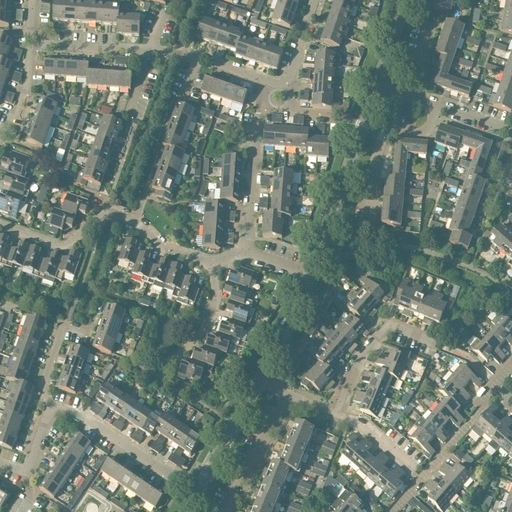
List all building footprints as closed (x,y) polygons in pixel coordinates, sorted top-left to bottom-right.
[(450,13),(452,1),(446,0),(432,0),(431,9),(450,13)] [(293,18),(297,8),(279,1),(275,12),(293,18)] [(350,17),(354,7),(335,1),(332,11),(350,17)] [(63,22),(65,3),(54,2),(52,21),(63,22)] [(74,23),(76,4),(65,3),(63,22),(74,23)] [(85,24),(86,5),(76,4),(74,23),(85,24)] [(0,15),(9,17),(10,6),(0,5),(0,15)] [(95,25),(97,5),(86,5),(85,24),(95,25)] [(107,25),(108,6),(97,5),(95,25),(107,25)] [(257,22),(262,7),(257,5),(252,20),(257,22)] [(119,17),(120,7),(108,6),(107,25),(117,26),(118,26),(118,17),(119,17)] [(511,23),(511,11),(504,10),(502,22),(511,23)] [(346,28),(350,17),(332,11),(328,22),(346,28)] [(290,29),(293,18),(275,12),(272,23),(290,29)] [(0,26),(8,27),(9,17),(0,15),(0,26)] [(127,36),(129,17),(119,17),(118,17),(118,26),(117,26),(116,36),(127,36)] [(139,37),(140,18),(129,17),(127,36),(139,37)] [(206,42),(212,24),(201,20),(195,38),(206,42)] [(343,38),(346,28),(328,22),(325,32),(343,38)] [(460,39),(464,28),(446,22),(442,33),(460,39)] [(511,35),(511,23),(502,22),(500,33),(511,35)] [(216,45),(223,27),(212,24),(206,42),(216,45)] [(226,49),(233,31),(223,27),(216,45),(226,49)] [(237,52),(241,39),(242,39),(243,34),(233,31),(226,49),(236,52),(237,52)] [(339,49),(343,38),(325,32),(321,42),(339,49)] [(456,50),(460,39),(442,33),(439,44),(456,50)] [(0,50),(8,53),(12,42),(0,38),(0,50)] [(251,42),(242,39),(241,39),(237,52),(236,52),(235,57),(245,60),(251,42)] [(255,64),(262,46),(251,42),(245,60),(255,64)] [(452,61),(456,50),(439,44),(435,55),(441,57),(452,61)] [(265,68),(272,49),(262,46),(255,64),(265,68)] [(277,71),(283,53),(272,49),(265,68),(277,71)] [(334,66),(335,55),(315,54),(315,65),(334,66)] [(446,79),(452,61),(441,57),(435,75),(446,79)] [(54,78),(56,61),(45,60),(44,77),(54,78)] [(0,73),(7,76),(11,65),(4,63),(0,61),(0,73)] [(65,79),(67,61),(56,61),(54,78),(65,79)] [(76,79),(77,62),(67,61),(65,79),(76,79)] [(86,80),(88,70),(89,63),(77,62),(76,79),(86,80)] [(333,77),(334,66),(315,65),(314,76),(333,77)] [(97,88),(98,71),(88,70),(86,80),(86,87),(97,88)] [(108,89),(109,72),(98,71),(97,88),(108,89)] [(119,90),(120,73),(109,72),(108,89),(119,90)] [(130,90),(131,73),(120,73),(119,90),(130,90)] [(511,89),(511,77),(504,74),(501,85),(511,89)] [(454,81),(446,79),(435,75),(431,86),(450,93),(454,81)] [(333,88),(333,77),(314,76),(313,87),(333,88)] [(212,97),(217,81),(206,77),(201,93),(212,97)] [(222,101),(227,84),(217,81),(212,97),(222,101)] [(465,85),(460,83),(454,81),(450,93),(468,99),(472,88),(465,85)] [(232,104),(238,88),(227,84),(222,101),(232,104)] [(511,101),(511,89),(501,85),(497,96),(511,101)] [(332,99),(333,88),(313,87),(313,98),(332,99)] [(243,108),(248,92),(238,88),(232,104),(243,108)] [(510,113),(511,108),(511,101),(497,96),(493,107),(510,113)] [(331,110),(332,99),(313,98),(312,109),(331,110)] [(53,117),(57,106),(41,101),(37,111),(53,117)] [(190,123),(194,112),(176,106),(172,117),(190,123)] [(50,127),(53,117),(37,111),(34,121),(50,127)] [(187,133),(190,123),(172,117),(169,127),(187,133)] [(118,136),(122,125),(104,119),(100,130),(118,136)] [(46,137),(50,127),(34,121),(30,132),(46,137)] [(224,135),(226,129),(216,125),(214,131),(224,135)] [(183,144),(187,133),(169,127),(165,137),(183,144)] [(446,149),(452,131),(441,127),(434,145),(446,149)] [(274,148),(276,129),(265,128),(263,148),(274,148)] [(285,149),(287,130),(276,129),(274,148),(285,149)] [(114,146),(118,136),(100,130),(97,140),(114,146)] [(296,150),(298,131),(287,130),(285,149),(296,150)] [(307,151),(308,139),(309,132),(298,131),(296,150),(306,151),(307,151)] [(457,153),(459,146),(463,135),(452,131),(446,149),(457,153)] [(43,148),(46,137),(30,132),(26,143),(43,148)] [(477,152),(481,141),(463,135),(459,146),(477,152)] [(180,154),(180,153),(183,144),(165,137),(161,148),(166,149),(180,154)] [(317,159),(319,140),(308,139),(307,151),(306,151),(306,158),(317,159)] [(111,156),(114,146),(97,140),(93,150),(111,156)] [(328,160),(330,140),(319,140),(317,159),(328,160)] [(485,164),(492,145),(481,141),(477,152),(474,160),(485,164)] [(407,155),(408,143),(397,142),(395,161),(407,162),(407,155)] [(427,156),(428,145),(408,143),(407,155),(427,156)] [(181,165),(184,155),(180,153),(180,154),(166,149),(162,159),(181,165)] [(23,173),(28,157),(7,150),(1,166),(9,169),(7,175),(24,181),(25,180),(27,175),(23,173)] [(108,166),(111,156),(93,150),(90,160),(108,166)] [(58,153),(55,161),(62,163),(64,155),(58,153)] [(239,171),(240,159),(223,158),(222,169),(239,171)] [(87,159),(85,163),(88,164),(86,171),(104,177),(108,166),(90,160),(87,159)] [(177,176),(181,165),(162,159),(159,169),(177,176)] [(479,182),(479,181),(485,164),(474,160),(472,165),(467,163),(465,169),(471,171),(468,178),(479,182)] [(418,175),(419,169),(406,168),(407,162),(395,161),(393,180),(405,182),(406,174),(418,175)] [(451,172),(453,166),(447,163),(445,170),(451,172)] [(174,186),(177,176),(159,169),(155,179),(174,186)] [(239,182),(239,171),(222,169),(222,180),(239,182)] [(449,178),(451,172),(445,170),(443,176),(449,178)] [(79,175),(76,185),(84,188),(86,182),(100,187),(104,177),(86,171),(84,177),(79,175)] [(293,185),(294,174),(275,173),(274,184),(293,185)] [(25,192),(29,182),(25,180),(24,181),(7,175),(3,185),(11,188),(9,194),(26,200),(29,193),(25,192)] [(482,195),(486,184),(486,183),(479,181),(479,182),(468,178),(464,189),(482,195)] [(170,196),(174,186),(155,179),(152,190),(158,192),(156,198),(170,203),(172,197),(170,196)] [(404,193),(405,182),(393,180),(386,179),(385,191),(404,193)] [(238,192),(239,182),(222,180),(221,191),(238,192)] [(292,196),(293,185),(274,184),(273,195),(292,196)] [(478,206),(482,195),(464,189),(460,200),(478,206)] [(237,203),(238,192),(221,191),(220,202),(237,203)] [(403,204),(404,193),(385,191),(384,203),(403,204)] [(15,220),(21,204),(24,205),(26,200),(9,194),(7,199),(0,196),(0,212),(7,215),(7,217),(15,220)] [(58,212),(75,218),(77,213),(85,215),(89,203),(88,202),(90,197),(81,194),(79,199),(64,194),(68,196),(64,207),(60,206),(58,212)] [(291,207),(292,196),(273,195),(272,205),(291,207)] [(474,216),(478,206),(460,200),(457,210),(474,216)] [(402,216),(403,204),(384,203),(383,214),(402,216)] [(222,218),(222,206),(205,205),(204,216),(222,218)] [(290,218),(291,207),(272,205),(271,216),(283,217),(283,218),(290,218)] [(72,229),(75,218),(58,212),(54,210),(50,221),(47,219),(42,231),(56,236),(58,230),(62,232),(64,226),(72,229)] [(470,227),(474,216),(457,210),(453,221),(470,227)] [(401,228),(402,216),(383,214),(382,226),(401,228)] [(283,228),(283,218),(283,217),(271,216),(264,215),(263,226),(283,228)] [(221,229),(222,218),(204,216),(204,227),(221,229)] [(467,237),(470,227),(453,221),(449,232),(454,234),(467,238),(467,237)] [(282,239),(283,228),(263,226),(263,238),(282,239)] [(220,239),(221,229),(204,227),(203,238),(220,239)] [(511,248),(511,237),(511,235),(511,227),(507,233),(500,227),(495,232),(491,228),(483,237),(493,246),(490,249),(497,255),(500,252),(505,256),(511,248)] [(467,251),(471,239),(467,237),(467,238),(454,234),(450,244),(467,251)] [(0,265),(6,267),(12,249),(6,248),(9,240),(0,236),(0,260),(1,261),(0,263),(0,265)] [(134,271),(140,254),(134,252),(137,244),(120,238),(120,239),(122,239),(118,252),(116,251),(113,260),(129,265),(128,269),(133,271),(134,271)] [(219,251),(220,239),(203,238),(202,249),(219,251)] [(23,269),(30,247),(20,244),(17,251),(12,249),(6,267),(11,269),(13,265),(23,269)] [(37,278),(43,261),(38,259),(41,251),(30,247),(23,269),(33,272),(31,276),(37,278)] [(74,278),(81,257),(70,253),(68,261),(62,259),(55,280),(61,282),(64,274),(74,278)] [(147,285),(153,267),(148,265),(150,257),(140,254),(134,271),(133,271),(132,275),(142,279),(141,282),(147,285)] [(55,280),(62,259),(52,255),(49,263),(43,261),(37,278),(43,280),(45,277),(55,280)] [(496,260),(488,269),(491,272),(495,268),(495,269),(500,263),(496,260)] [(163,290),(172,265),(161,261),(159,269),(153,267),(147,285),(153,287),(154,283),(164,286),(163,290)] [(178,300),(185,278),(180,276),(182,269),(172,265),(163,290),(165,287),(174,290),(172,298),(178,300)] [(256,282),(258,276),(241,269),(239,275),(231,273),(228,283),(249,291),(253,281),(256,282)] [(193,309),(199,292),(193,290),(196,282),(185,278),(178,300),(188,303),(186,307),(193,309)] [(383,297),(389,290),(379,281),(373,288),(363,279),(359,283),(365,288),(361,292),(376,305),(379,300),(383,303),(386,299),(383,297)] [(407,316),(419,288),(414,286),(412,293),(406,290),(408,283),(402,281),(396,297),(402,299),(398,308),(404,310),(402,315),(407,316)] [(245,301),(249,291),(228,283),(224,294),(232,297),(230,302),(251,309),(253,304),(245,301)] [(419,288),(407,316),(412,318),(413,314),(418,316),(426,298),(421,296),(423,289),(424,286),(421,284),(419,288)] [(376,305),(361,292),(357,297),(352,292),(349,295),(372,316),(375,312),(372,309),(376,305)] [(427,324),(439,296),(434,294),(432,301),(426,298),(418,316),(424,318),(422,323),(427,324)] [(372,316),(349,295),(345,300),(351,305),(347,309),(361,321),(365,316),(369,319),(372,316)] [(449,318),(455,302),(449,300),(447,307),(441,304),(443,297),(439,296),(427,324),(431,326),(433,322),(439,325),(443,315),(449,318)] [(248,320),(251,309),(230,302),(226,313),(234,315),(232,321),(249,327),(251,321),(248,320)] [(122,325),(126,314),(107,307),(104,318),(122,325)] [(474,314),(470,318),(475,323),(479,319),(474,314)] [(499,315),(491,323),(495,327),(511,341),(511,335),(511,334),(511,326),(502,318),(499,315)] [(42,335),(46,324),(28,318),(24,329),(42,335)] [(118,335),(122,325),(104,318),(100,328),(118,335)] [(367,334),(349,318),(342,326),(356,339),(360,335),(364,338),(367,334)] [(247,333),(249,327),(232,321),(230,326),(222,324),(219,334),(240,342),(244,332),(247,333)] [(259,323),(257,329),(264,332),(266,325),(259,323)] [(356,339),(342,326),(335,335),(353,350),(356,346),(353,344),(356,339)] [(511,341),(495,327),(488,335),(501,347),(505,342),(511,347),(511,341)] [(115,345),(118,335),(100,328),(96,338),(115,345)] [(39,345),(42,335),(24,329),(20,339),(39,345)] [(331,332),(324,340),(327,343),(342,355),(346,351),(349,354),(353,350),(335,335),(331,332)] [(226,355),(230,345),(238,348),(240,342),(219,334),(217,340),(209,337),(205,347),(223,354),(226,355)] [(497,351),(501,347),(488,335),(481,343),(502,362),(505,358),(497,351)] [(111,355),(115,345),(96,338),(93,349),(111,355)] [(35,356),(39,345),(20,339),(17,349),(35,356)] [(502,362),(481,343),(477,340),(470,348),(487,363),(491,359),(499,365),(502,362)] [(342,355),(327,343),(320,351),(338,366),(342,362),(338,360),(342,355)] [(213,369),(217,358),(221,359),(223,354),(205,347),(203,352),(195,350),(191,361),(213,369)] [(86,365),(90,354),(71,348),(68,359),(86,365)] [(31,366),(35,356),(17,349),(13,360),(31,366)] [(338,366),(320,351),(313,359),(319,364),(328,371),(332,367),(335,370),(338,366)] [(404,371),(408,361),(412,362),(414,357),(403,352),(401,358),(391,354),(389,360),(380,356),(378,361),(404,371)] [(293,375),(300,362),(294,358),(287,371),(293,375)] [(82,375),(86,365),(68,359),(64,369),(82,375)] [(28,376),(31,366),(13,360),(10,370),(28,376)] [(197,387),(203,371),(211,374),(213,369),(191,361),(190,365),(182,363),(176,377),(189,382),(189,384),(197,387)] [(404,371),(378,361),(376,365),(385,369),(383,374),(393,378),(398,381),(399,381),(404,371)] [(334,376),(328,371),(319,364),(312,372),(330,388),(333,384),(330,381),(334,376)] [(109,374),(114,368),(109,365),(105,371),(109,374)] [(481,385),(460,367),(453,375),(466,387),(470,383),(477,389),(481,385)] [(79,385),(82,375),(64,369),(61,379),(79,385)] [(330,388),(312,372),(308,369),(301,377),(304,379),(299,384),(309,392),(313,388),(319,393),(323,388),(327,391),(330,388)] [(24,386),(28,376),(10,370),(6,380),(15,384),(15,383),(24,386)] [(105,371),(100,378),(105,381),(109,374),(105,371)] [(398,381),(393,378),(383,374),(376,371),(374,377),(364,373),(363,378),(389,388),(394,390),(398,381)] [(462,391),(466,387),(453,375),(446,383),(466,402),(470,398),(462,391)] [(389,388),(363,378),(361,382),(370,386),(368,392),(385,398),(389,388)] [(75,396),(79,385),(61,379),(57,390),(75,396)] [(30,400),(33,389),(24,386),(15,383),(15,384),(12,394),(30,400)] [(97,383),(92,390),(97,393),(101,386),(97,383)] [(466,402),(446,383),(438,392),(445,399),(446,398),(451,403),(452,403),(455,399),(463,406),(466,402)] [(105,407),(116,391),(107,385),(96,401),(105,407)] [(92,400),(97,393),(92,390),(88,397),(92,400)] [(114,413),(125,397),(116,391),(105,407),(114,413)] [(381,408),(385,398),(368,392),(366,397),(356,393),(354,398),(381,408)] [(26,410),(30,400),(12,394),(8,404),(26,410)] [(123,419),(134,403),(125,397),(114,413),(123,419)] [(376,419),(381,408),(354,398),(353,402),(362,406),(360,412),(376,419)] [(455,414),(459,410),(452,403),(451,403),(446,398),(445,399),(439,406),(460,424),(463,421),(455,414)] [(132,426),(143,409),(134,403),(123,419),(132,426)] [(23,420),(26,410),(8,404),(5,414),(23,420)] [(460,424),(439,406),(432,414),(445,426),(449,421),(457,428),(460,424)] [(484,435),(495,422),(491,418),(498,410),(494,406),(475,428),(471,432),(480,439),(484,435)] [(98,418),(102,411),(103,410),(99,407),(94,415),(98,418)] [(142,432),(152,416),(143,409),(132,426),(142,432)] [(102,421),(107,414),(102,411),(98,418),(102,421)] [(19,431),(23,420),(5,414),(1,424),(19,431)] [(441,430),(445,426),(432,414),(425,422),(446,441),(449,437),(441,430)] [(163,438),(174,422),(165,415),(161,421),(161,422),(155,432),(163,438)] [(161,422),(161,421),(152,416),(142,432),(151,438),(155,432),(161,422)] [(492,442),(510,421),(507,418),(500,426),(495,422),(484,435),(492,442)] [(446,441),(425,422),(421,419),(414,427),(418,431),(431,442),(435,438),(443,445),(446,441)] [(116,430),(121,423),(116,421),(112,427),(116,430)] [(496,454),(500,449),(511,436),(507,432),(511,426),(511,422),(510,421),(492,442),(488,447),(496,454)] [(172,444),(183,428),(174,422),(163,438),(172,444)] [(120,433),(125,426),(121,423),(116,430),(120,433)] [(0,435),(16,441),(19,431),(1,424),(0,427),(0,435)] [(306,453),(314,432),(297,424),(294,432),(290,431),(287,438),(290,440),(288,446),(306,453)] [(181,450),(192,434),(183,428),(172,444),(181,450)] [(427,447),(431,442),(418,431),(410,439),(431,458),(435,454),(427,447)] [(134,443),(139,436),(135,433),(130,440),(134,443)] [(191,456),(202,440),(192,434),(181,450),(191,456)] [(0,447),(12,451),(16,441),(0,435),(0,447)] [(350,464),(369,443),(366,440),(358,448),(354,443),(357,439),(353,435),(345,444),(350,448),(342,457),(350,464)] [(91,445),(77,436),(70,445),(85,454),(91,445)] [(138,445),(143,439),(139,436),(134,443),(138,445)] [(508,456),(511,451),(511,436),(500,449),(508,456)] [(154,452),(158,445),(154,442),(149,449),(154,452)] [(336,447),(324,442),(322,447),(334,452),(336,447)] [(370,458),(366,454),(372,446),(369,443),(350,464),(359,471),(370,458)] [(85,454),(70,445),(64,454),(78,463),(85,454)] [(158,455),(162,448),(158,445),(154,452),(158,455)] [(297,475),(306,453),(288,446),(285,454),(281,452),(278,460),(281,462),(279,467),(279,468),(290,472),(297,475)] [(332,458),(334,452),(322,447),(319,453),(332,458)] [(78,463),(64,454),(58,463),(72,472),(78,463)] [(172,464),(176,457),(172,454),(167,461),(172,464)] [(367,478),(385,457),(381,454),(375,462),(370,458),(359,471),(367,478)] [(101,466),(106,459),(101,457),(97,463),(101,466)] [(176,467),(180,460),(176,457),(172,464),(176,467)] [(386,472),(382,468),(388,460),(385,457),(367,478),(374,486),(386,472)] [(110,479),(120,465),(111,459),(101,473),(110,479)] [(72,472),(58,463),(52,472),(66,481),(72,472)] [(97,472),(101,466),(97,463),(93,470),(97,472)] [(327,469),(315,464),(313,469),(325,474),(327,469)] [(119,486),(129,471),(120,465),(110,479),(119,486)] [(281,493),(290,472),(279,468),(279,467),(273,465),(269,473),(265,471),(262,479),(266,481),(264,486),(281,493)] [(479,479),(464,466),(460,470),(457,468),(452,473),(445,466),(442,469),(463,487),(469,479),(474,484),(479,479)] [(323,479),(325,474),(313,469),(311,474),(323,479)] [(383,493),(401,472),(398,469),(391,476),(386,472),(374,486),(383,493)] [(463,487),(442,469),(439,473),(446,479),(442,484),(455,496),(463,487)] [(128,492),(138,477),(129,471),(119,486),(128,492)] [(66,481),(52,472),(46,480),(60,490),(66,481)] [(403,487),(398,482),(405,475),(401,472),(383,493),(391,500),(403,487)] [(89,484),(94,477),(90,475),(85,481),(89,484)] [(137,498),(147,483),(138,477),(128,492),(137,498)] [(339,477),(335,482),(340,486),(344,482),(339,477)] [(60,490),(46,480),(39,490),(54,500),(60,490)] [(85,490),(89,484),(85,481),(81,488),(85,490)] [(455,496),(442,484),(438,489),(430,482),(428,485),(448,503),(455,496)] [(146,504),(156,489),(147,483),(137,498),(146,504)] [(312,488),(299,483),(297,488),(310,493),(312,488)] [(440,511),(448,503),(428,485),(424,489),(432,496),(428,501),(440,511)] [(266,511),(273,511),(281,493),(264,486),(261,494),(257,492),(254,500),(258,502),(255,507),(266,511)] [(95,487),(92,491),(93,491),(99,496),(102,491),(95,487)] [(308,498),(310,493),(297,488),(295,493),(308,498)] [(155,510),(165,496),(156,489),(146,504),(155,510)] [(357,489),(353,493),(357,497),(361,493),(357,489)] [(0,510),(1,511),(10,497),(1,490),(0,491),(0,510)] [(109,496),(102,491),(99,496),(106,500),(109,496)] [(77,502),(81,495),(77,492),(73,499),(77,502)] [(338,500),(342,504),(351,511),(358,511),(359,511),(363,507),(345,492),(338,500)] [(73,508),(77,502),(73,499),(68,506),(73,508)] [(120,504),(113,499),(110,504),(117,508),(120,504)] [(338,500),(330,508),(334,511),(351,511),(342,504),(338,500)]
